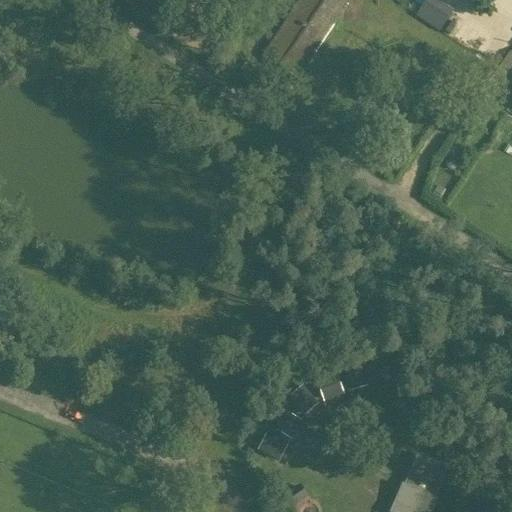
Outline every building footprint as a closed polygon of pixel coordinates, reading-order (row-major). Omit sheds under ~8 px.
[(348,0),(300,0),(263,56),(296,78),(348,0)] [(451,12),(433,0),(428,0),(418,15),(438,30),(451,12)] [(511,101),(511,78),(501,95),(511,101)] [(343,371),(350,390),(365,384),(358,366),(343,371)] [(317,385),(323,400),(341,392),(336,377),(317,385)] [(289,398),(302,414),(315,403),(302,388),(289,398)] [(274,431),(288,438),(298,422),(284,413),(274,431)] [(258,451),(277,460),(283,446),(265,437),(258,451)] [(395,505),(413,511),(429,511),(434,502),(433,501),(444,474),(415,462),(404,488),(403,488),(395,505)] [(288,495),(295,505),(304,498),(298,488),(288,495)]
